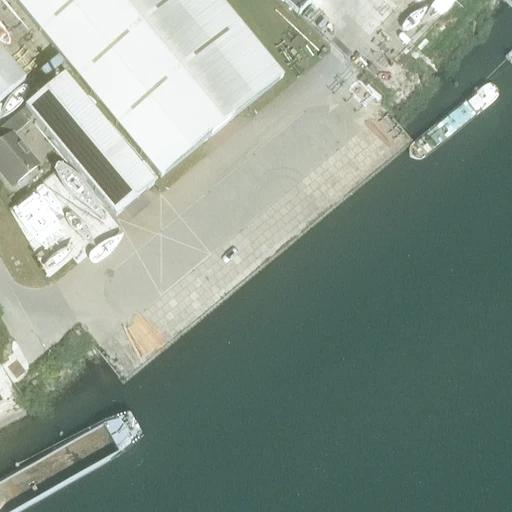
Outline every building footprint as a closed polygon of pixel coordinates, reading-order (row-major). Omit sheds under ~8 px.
[(217,0),(13,0),(159,179),(282,79),(217,0)] [(311,0),(282,0),(298,14),(311,0)] [(361,29),(386,6),(380,0),(376,0),(354,21),(361,29)] [(0,101),(24,82),(0,52),(0,101)] [(61,75),(24,107),(34,119),(114,217),(153,185),(62,75),(61,75)] [(14,136),(34,119),(24,107),(0,127),(0,132),(5,139),(0,143),(0,174),(10,187),(37,165),(14,136)]
